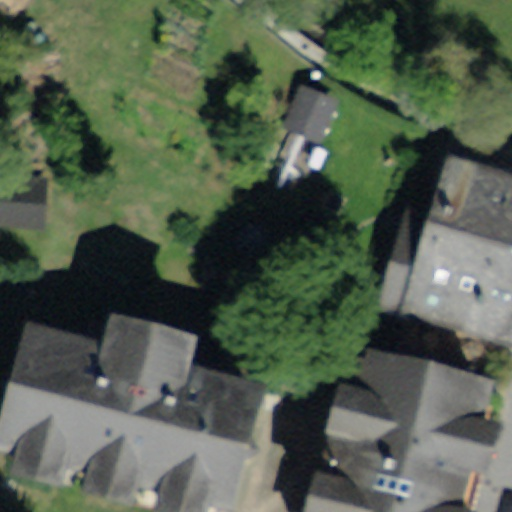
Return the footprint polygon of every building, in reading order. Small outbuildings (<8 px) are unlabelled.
[(339,110),(301,94),(284,135),(322,151),(339,110)] [(511,191),(435,170),(388,335),(511,370),(511,367),(511,191)] [(0,174),(0,229),(47,233),(52,179),(0,174)] [(220,511),(257,389),(26,320),(0,404),(0,465),(156,511),(220,511)] [(458,511),(492,398),(344,355),(298,511),(458,511)]
